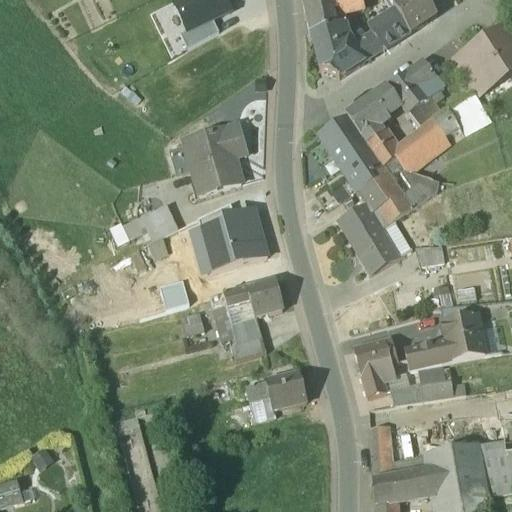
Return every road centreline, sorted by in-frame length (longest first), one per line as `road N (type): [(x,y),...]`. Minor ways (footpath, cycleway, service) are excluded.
road 1 (residential): [(288,119),(284,180),(295,255),(335,384),(347,511)]
road 2 (residential): [(288,119),(333,112),(491,4)]
